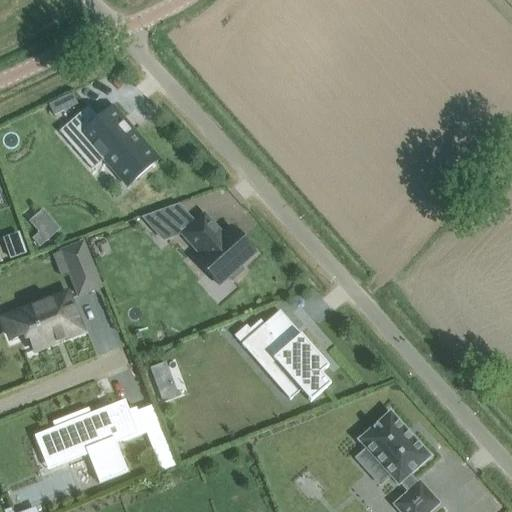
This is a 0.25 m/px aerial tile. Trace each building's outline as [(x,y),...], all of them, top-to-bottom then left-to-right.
[(54,117),(63,112),(58,101),(48,106),(54,117)] [(75,141),(83,135),(128,186),(158,160),(112,108),(98,119),(88,107),(64,128),(75,141)] [(219,286),(228,278),(231,282),(244,271),(240,267),(254,254),(230,227),(222,235),(204,215),(181,235),(199,255),(195,259),(219,286)] [(69,275),(91,266),(82,243),(60,252),(69,275)] [(11,341),(26,335),(33,351),(81,332),(76,318),(75,318),(66,295),(18,314),(3,320),(11,341)] [(310,403),(327,388),(330,385),(322,376),(320,374),(323,371),(328,367),(300,336),(285,349),(260,321),(249,330),(246,326),(234,337),(265,372),(276,361),(309,398),(307,400),(310,403)] [(54,429),(34,437),(38,447),(40,446),(42,452),(56,447),(62,463),(83,455),(83,457),(90,454),(100,480),(97,481),(99,484),(127,473),(125,470),(122,472),(120,466),(114,451),(112,446),(122,442),(122,444),(146,434),(136,408),(128,411),(124,401),(111,406),(115,416),(94,425),(88,409),(52,423),(54,429)] [(389,412),(388,414),(359,440),(357,441),(359,443),(359,442),(366,450),(355,459),(368,472),(378,463),(396,484),(397,486),(399,485),(399,484),(400,483),(408,492),(393,505),(398,511),(429,511),(439,504),(419,482),(417,485),(409,476),(428,459),(430,457),(428,456),(391,414),(389,412)] [(150,442),(162,472),(175,466),(163,437),(150,442)]
